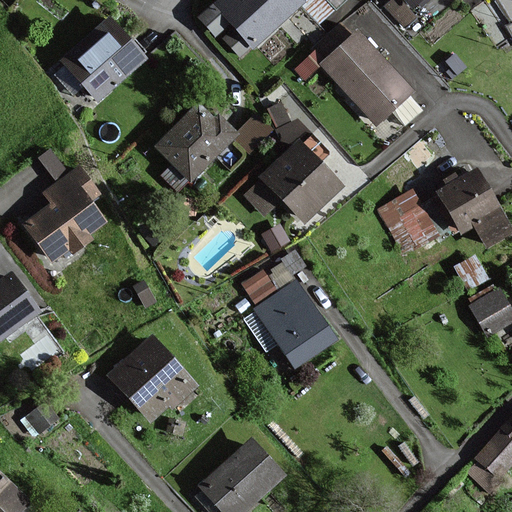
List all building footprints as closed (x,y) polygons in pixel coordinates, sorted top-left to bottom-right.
[(301,3),(298,0),(219,0),(200,17),(216,35),(231,22),(237,29),(226,39),(241,56),(252,45),(301,3)] [(343,0),(308,0),(303,5),(320,22),(343,0)] [(95,99),(141,58),(107,20),(62,61),(95,99)] [(409,91),(356,33),(321,64),(374,123),(409,91)] [(292,140),(307,127),(279,96),(265,109),(292,140)] [(189,180),(233,135),(216,118),(211,123),(195,107),(155,147),(189,180)] [(421,174),(436,157),(424,141),(384,172),(398,191),(421,174)] [(339,187),(297,143),(261,177),(264,180),(247,196),(264,214),(280,198),(303,221),(339,187)] [(55,144),(41,152),(54,174),(68,167),(55,144)] [(97,195),(78,168),(45,192),(53,204),(25,224),(50,260),(68,247),(71,252),(89,240),(86,236),(103,224),(88,201),(97,195)] [(435,193),(437,197),(453,225),(458,234),(473,225),(485,246),(510,232),(476,170),(435,193)] [(432,236),(453,225),(437,197),(419,207),(411,192),(380,209),(404,252),(415,246),(419,253),(436,244),(432,236)] [(287,241),(279,227),(263,236),(271,250),(287,241)] [(303,266),(295,252),(282,260),(291,273),(303,266)] [(484,280),(474,259),(457,267),(467,288),(484,280)] [(274,290),(261,272),(243,285),(255,303),(274,290)] [(0,338),(35,313),(8,277),(0,282),(0,338)] [(324,326),(296,283),(256,309),(284,352),(324,326)] [(511,321),(511,312),(500,290),(471,306),(487,335),(511,321)] [(195,387),(152,338),(109,376),(149,421),(169,403),(172,407),(195,387)] [(511,461),(511,418),(480,456),(502,474),(511,461)] [(222,511),(243,511),(283,477),(250,441),(199,486),(222,511)] [(0,511),(15,511),(26,501),(0,476),(0,511)]
